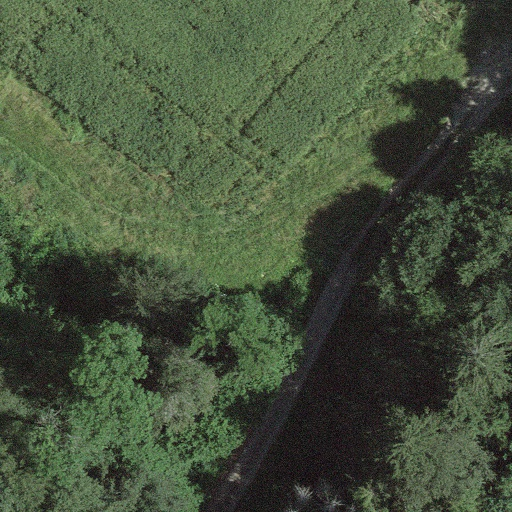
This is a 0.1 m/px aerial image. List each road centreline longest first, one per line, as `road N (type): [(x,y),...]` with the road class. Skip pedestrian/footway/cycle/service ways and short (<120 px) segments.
road 1 (track): [(0,134),(88,201),(212,237),(297,217),(459,44),(487,48),(511,72)]
road 2 (track): [(224,511),(347,262),(511,81)]
